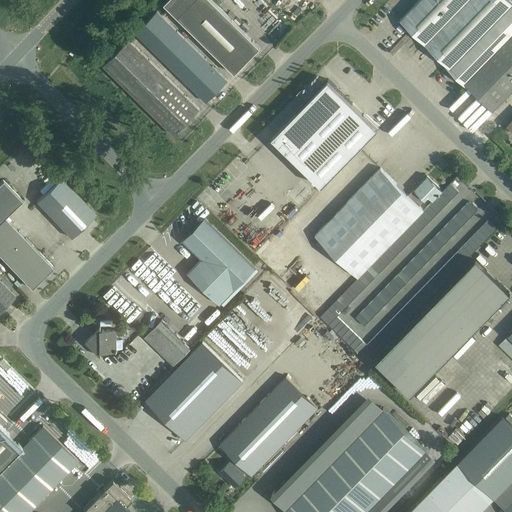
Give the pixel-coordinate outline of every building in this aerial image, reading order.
[(260,47),(211,0),(167,0),(164,4),(235,73),(260,47)] [(511,2),(509,0),(418,0),(400,19),(493,110),(511,89),(511,2)] [(136,32),(163,59),(206,102),(228,80),(157,11),(136,32)] [(273,36),(283,27),(273,17),(263,26),(273,36)] [(103,65),(174,135),(200,109),(129,39),(103,65)] [(378,128),(328,79),(271,137),(321,185),(378,128)] [(423,209),(419,205),(408,194),(380,167),(315,234),(358,276),(423,209)] [(426,175),(418,183),(408,194),(419,205),(425,199),(428,196),(433,200),(442,190),(426,175)] [(96,214),(62,177),(37,201),(72,237),(96,214)] [(0,182),(0,254),(25,280),(32,288),(41,279),(42,281),(46,277),(45,275),(54,267),(5,216),(22,200),(3,179),(0,182)] [(450,183),(446,187),(454,196),(459,191),(450,183)] [(442,191),(450,200),(454,196),(446,187),(442,191)] [(442,191),(437,196),(446,204),(450,200),(442,191)] [(433,200),(442,208),(446,204),(437,196),(433,200)] [(433,200),(429,204),(438,213),(442,208),(433,200)] [(473,214),(477,210),(469,201),(465,206),(473,214)] [(425,209),(433,217),(438,213),(429,204),(425,209)] [(469,218),(473,214),(465,206),(461,210),(469,218)] [(425,209),(421,213),(429,221),(433,217),(425,209)] [(461,210),(456,214),(465,223),(469,218),(461,210)] [(416,217),(425,226),(429,221),(421,213),(416,217)] [(461,227),(465,223),(456,214),(452,218),(461,227)] [(416,217),(412,222),(421,230),(425,226),(416,217)] [(188,272),(220,303),(255,267),(205,218),(184,240),(202,258),(188,272)] [(452,218),(448,223),(457,231),(461,227),(452,218)] [(488,220),(484,224),(492,233),(497,228),(488,220)] [(408,226),(417,234),(421,230),(412,222),(408,226)] [(452,235),(457,231),(448,223),(444,227),(452,235)] [(488,237),(492,233),(484,224),(480,229),(488,237)] [(408,226),(404,230),(413,239),(417,234),(408,226)] [(444,227),(440,231),(448,240),(452,235),(444,227)] [(480,229),(475,233),(484,241),(488,237),(480,229)] [(400,234),(408,243),(413,239),(404,230),(400,234)] [(444,244),(448,240),(440,231),(435,236),(444,244)] [(480,246),(484,241),(475,233),(471,237),(480,246)] [(400,234),(396,239),(404,247),(408,243),(400,234)] [(435,236),(431,240),(440,248),(444,244),(435,236)] [(471,237),(467,241),(476,250),(480,246),(471,237)] [(391,243),(400,251),(404,247),(396,239),(391,243)] [(436,253),(440,248),(431,240),(427,244),(436,253)] [(472,254),(476,250),(467,241),(463,246),(472,254)] [(391,243),(387,247),(396,256),(400,251),(391,243)] [(427,244),(423,249),(431,257),(436,253),(427,244)] [(463,246),(459,250),(467,258),(472,254),(463,246)] [(387,247),(383,252),(392,260),(396,256),(387,247)] [(427,261),(431,257),(423,249),(419,253),(427,261)] [(459,250),(454,254),(463,263),(467,258),(459,250)] [(379,256),(387,264),(392,260),(383,252),(379,256)] [(419,253),(414,257),(423,266),(427,261),(419,253)] [(459,267),(463,263),(454,254),(450,259),(459,267)] [(379,256),(375,260),(383,269),(387,264),(379,256)] [(498,276),(511,261),(507,256),(493,270),(498,276)] [(414,257),(410,261),(419,270),(423,266),(414,257)] [(474,259),(377,359),(411,392),(509,292),(474,259)] [(450,259),(446,263),(455,271),(459,267),(450,259)] [(370,264),(379,273),(383,269),(375,260),(370,264)] [(415,274),(419,270),(410,261),(406,266),(415,274)] [(451,276),(455,271),(446,263),(442,267),(451,276)] [(370,264),(366,269),(375,277),(379,273),(370,264)] [(406,266),(402,270),(410,278),(415,274),(406,266)] [(442,267),(438,272),(446,280),(451,276),(442,267)] [(362,273),(371,281),(375,277),(366,269),(362,273)] [(406,283),(410,278),(402,270),(398,274),(406,283)] [(442,284),(446,280),(438,272),(434,276),(442,284)] [(362,273),(358,277),(366,286),(371,281),(362,273)] [(398,274),(393,279),(402,287),(406,283),(398,274)] [(434,276),(429,280),(438,288),(442,284),(434,276)] [(354,282),(362,290),(366,286),(358,277),(354,282)] [(398,291),(402,287),(393,279),(389,283),(398,291)] [(0,311),(15,296),(0,280),(0,311)] [(434,293),(438,288),(429,280),(425,284),(434,293)] [(354,282),(349,286),(358,294),(362,290),(354,282)] [(389,283),(385,287),(394,296),(398,291),(389,283)] [(425,284),(421,289),(430,297),(434,293),(425,284)] [(345,290),(354,299),(358,294),(349,286),(345,290)] [(389,300),(394,296),(385,287),(381,291),(389,300)] [(425,301),(430,297),(421,289),(417,293),(425,301)] [(345,290),(341,294),(350,303),(354,299),(345,290)] [(381,291),(377,296),(385,304),(389,300),(381,291)] [(417,293),(413,297),(421,306),(425,301),(417,293)] [(337,299),(345,307),(350,303),(341,294),(337,299)] [(381,308),(385,304),(377,296),(373,300),(381,308)] [(417,310),(421,306),(413,297),(408,302),(417,310)] [(337,299),(333,303),(341,311),(345,307),(337,299)] [(373,300),(368,304),(377,313),(381,308),(373,300)] [(408,302),(404,306),(413,314),(417,310),(408,302)] [(329,324),(337,316),(341,311),(333,303),(320,316),(329,324)] [(373,317),(377,313),(368,304),(364,309),(373,317)] [(409,319),(413,314),(404,306),(400,310),(409,319)] [(364,309),(360,313),(369,321),(373,317),(364,309)] [(400,310),(396,314),(404,323),(409,319),(400,310)] [(364,326),(369,321),(360,313),(356,317),(364,326)] [(400,327),(404,323),(396,314),(392,319),(400,327)] [(329,324),(333,328),(341,320),(337,316),(329,324)] [(145,337),(174,365),(191,347),(162,319),(145,337)] [(392,319),(387,323),(396,331),(400,327),(392,319)] [(341,320),(333,328),(337,333),(346,324),(341,320)] [(392,336),(396,331),(387,323),(383,327),(392,336)] [(337,333),(342,337),(350,328),(346,324),(337,333)] [(85,341),(100,355),(101,356),(101,352),(117,351),(117,349),(116,349),(116,340),(116,330),(101,330),(101,326),(85,341)] [(383,327),(379,332),(388,340),(392,336),(383,327)] [(350,328),(342,337),(346,341),(354,332),(350,328)] [(511,330),(500,342),(511,354),(511,330)] [(346,341),(350,345),(359,337),(354,332),(346,341)] [(383,344),(388,340),(379,332),(375,336),(383,344)] [(375,336),(371,340),(379,349),(383,344),(375,336)] [(359,337),(350,345),(354,349),(363,341),(359,337)] [(367,362),(379,349),(371,340),(367,345),(358,353),(367,362)] [(243,380),(203,341),(145,399),(186,439),(243,380)] [(354,349),(358,353),(367,345),(363,341),(354,349)] [(3,358),(0,360),(0,363),(6,369),(10,365),(3,358)] [(455,444),(495,400),(481,388),(485,383),(470,369),(426,417),(455,444)] [(220,443),(234,457),(247,470),(251,474),(318,407),(286,376),(220,443)] [(365,511),(426,450),(383,408),(285,508),(288,511),(365,511)] [(511,511),(511,425),(502,416),(458,461),(510,511),(511,511)] [(0,468),(22,446),(0,424),(0,468)] [(43,425),(22,446),(0,468),(0,511),(27,511),(78,460),(43,425)] [(79,440),(72,448),(89,463),(96,455),(79,440)] [(234,457),(230,460),(219,472),(234,486),(245,475),(244,474),(247,470),(234,457)] [(478,511),(493,497),(457,462),(408,511),(478,511)] [(131,511),(125,506),(132,499),(128,495),(129,494),(117,483),(116,483),(112,480),(105,488),(104,487),(99,492),(99,493),(83,509),(86,511),(131,511)]
